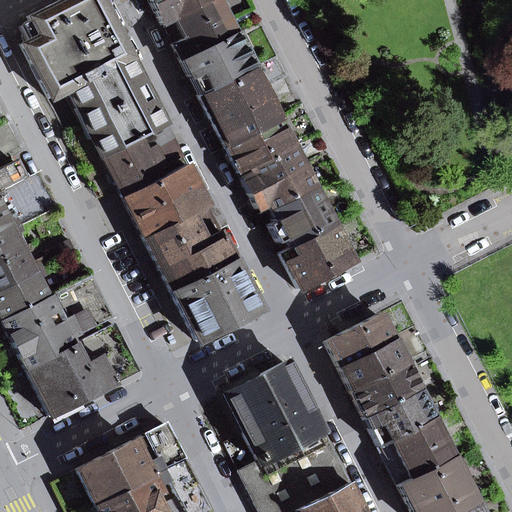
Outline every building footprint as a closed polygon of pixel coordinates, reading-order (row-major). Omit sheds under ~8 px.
[(47,99),(64,90),(84,128),(85,127),(96,148),(158,117),(97,0),(60,0),(26,18),(35,37),(19,45),(47,99)] [(147,0),(159,24),(206,0),(147,0)] [(214,0),(206,0),(159,24),(177,60),(231,33),(214,0)] [(187,78),(197,72),(206,90),(207,92),(251,70),(231,33),(177,60),(187,78)] [(206,90),(196,96),(222,147),(276,120),(251,70),(207,92),(206,90)] [(196,96),(206,90),(197,72),(187,78),(196,96)] [(85,127),(84,128),(120,198),(182,166),(158,117),(96,148),(85,127)] [(222,147),(236,174),(246,168),(246,166),(289,145),(276,120),(222,147)] [(249,173),(238,179),(246,194),(300,167),(289,145),(246,166),(246,168),(249,173)] [(0,187),(21,177),(13,162),(0,168),(0,187)] [(182,166),(120,198),(140,238),(203,206),(182,166)] [(254,210),(265,204),(268,211),(312,189),(300,167),(246,194),(254,210)] [(0,233),(15,226),(16,227),(52,208),(35,174),(0,192),(0,233)] [(275,244),(283,239),(288,248),(330,226),(312,189),(268,211),(272,219),(270,220),(271,223),(266,225),(275,244)] [(203,206),(140,238),(157,270),(219,237),(216,231),(200,239),(198,234),(213,227),(203,206)] [(15,226),(0,233),(0,258),(19,249),(12,235),(18,232),(16,227),(15,226)] [(277,254),(296,289),(349,262),(330,226),(288,248),(277,254)] [(200,239),(216,231),(213,227),(198,234),(200,239)] [(219,237),(157,270),(168,291),(194,278),(194,277),(215,266),(216,267),(230,259),(219,237)] [(68,240),(44,252),(50,264),(74,252),(68,240)] [(19,249),(0,258),(0,289),(38,271),(35,265),(29,269),(19,249)] [(194,342),(256,310),(230,259),(216,267),(215,266),(194,277),(194,278),(168,291),(194,342)] [(38,271),(0,289),(0,321),(44,299),(44,298),(34,280),(41,276),(38,271)] [(70,345),(67,339),(108,318),(87,276),(52,293),(64,318),(58,321),(45,297),(44,298),(44,299),(0,321),(0,325),(23,370),(70,345)] [(376,315),(323,342),(335,367),(389,339),(376,315)] [(47,417),(136,371),(111,324),(70,345),(23,370),(47,417)] [(344,384),(348,382),(351,388),(359,384),(360,386),(402,365),(389,339),(335,367),(344,384)] [(255,462),(318,430),(283,362),(251,379),(220,395),(255,462)] [(351,388),(347,390),(362,419),(415,391),(402,365),(360,386),(359,384),(351,388)] [(415,391),(362,419),(375,446),(429,418),(415,391)] [(429,418),(375,446),(395,486),(449,459),(429,418)] [(161,470),(181,459),(163,424),(130,441),(148,476),(149,476),(161,470)] [(318,430),(255,462),(237,472),(256,511),(289,511),(291,511),(345,483),(318,430)] [(130,441),(74,470),(92,505),(148,476),(130,441)] [(176,499),(181,511),(202,511),(206,510),(181,459),(161,470),(176,499)] [(449,459),(395,486),(408,511),(449,511),(471,501),(449,459)] [(159,511),(152,498),(158,494),(149,476),(148,476),(92,505),(95,511),(159,511)] [(359,511),(345,483),(291,511),(359,511)] [(181,511),(176,499),(165,505),(168,511),(181,511)] [(476,511),(471,501),(449,511),(476,511)]
